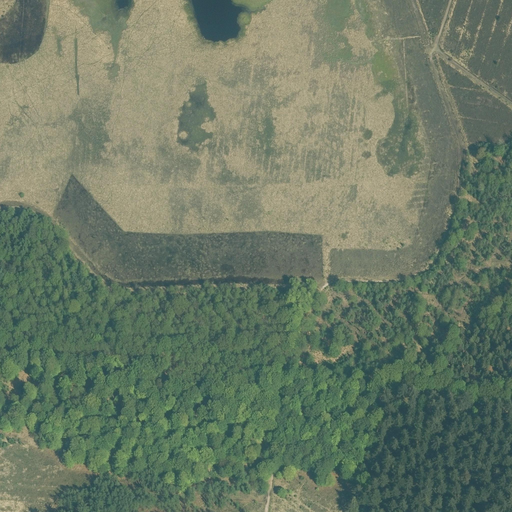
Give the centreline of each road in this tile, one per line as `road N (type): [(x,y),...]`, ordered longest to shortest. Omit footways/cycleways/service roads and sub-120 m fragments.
road 1 (track): [(511,409),(279,374),(0,354)]
road 2 (track): [(462,155),(453,217),(426,273),(322,289)]
road 3 (track): [(450,0),(429,51),(462,155)]
road 4 (track): [(263,511),(283,386)]
